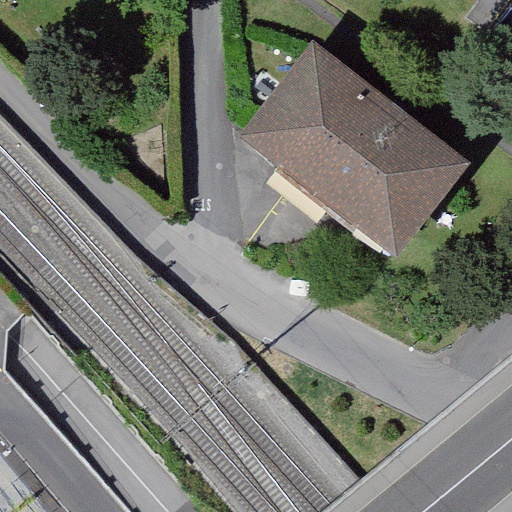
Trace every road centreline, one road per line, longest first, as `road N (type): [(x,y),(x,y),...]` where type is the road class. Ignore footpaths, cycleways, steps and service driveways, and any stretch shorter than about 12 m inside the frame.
road 1 (residential): [(201,271),(0,84)]
road 2 (residential): [(200,0),(201,271)]
road 3 (residential): [(440,395),(292,329),(201,271)]
